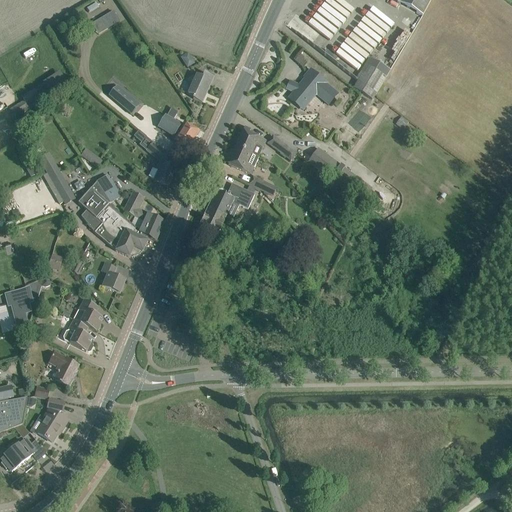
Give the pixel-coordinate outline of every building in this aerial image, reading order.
[(374,0),(336,57),(359,73),(397,16),(374,0)] [(392,0),(422,16),(431,0),(392,0)] [(113,12),(102,19),(108,29),(119,23),(113,12)] [(326,13),(322,17),(342,35),(345,30),(326,13)] [(316,23),(312,29),(333,44),(337,39),(316,23)] [(327,51),(324,54),(334,62),(337,59),(327,51)] [(191,54),(183,57),(188,67),(196,63),(191,54)] [(351,88),(372,101),(390,71),(370,58),(351,88)] [(338,94),(318,78),(311,71),(305,78),(306,79),(300,87),(290,82),(287,90),(294,93),(288,100),(301,111),(314,94),(329,106),(338,94)] [(214,78),(204,74),(202,78),(197,76),(188,95),(194,98),(193,100),(202,104),(214,78)] [(116,88),(109,96),(130,114),(137,106),(116,88)] [(43,103),(35,90),(22,98),(24,101),(9,110),(16,120),(43,103)] [(183,127),(167,117),(160,128),(164,131),(163,132),(168,135),(169,134),(176,139),(174,142),(189,150),(199,133),(185,124),(183,127)] [(236,148),(258,159),(266,142),(243,131),(236,148)] [(175,160),(154,142),(146,151),(159,162),(157,168),(159,169),(158,171),(152,169),(148,177),(151,180),(168,187),(176,169),(171,167),(175,160)] [(296,155),(282,144),(277,152),(291,162),(296,155)] [(251,176),(258,159),(236,148),(228,165),(251,176)] [(319,149),(308,164),(362,204),(372,189),(319,149)] [(98,169),(103,162),(86,150),(81,157),(98,169)] [(49,154),(38,160),(52,184),(63,177),(49,154)] [(147,179),(135,170),(131,176),(143,185),(147,179)] [(63,177),(52,184),(65,206),(76,200),(63,177)] [(268,185),(253,177),(249,186),(264,193),(268,185)] [(107,199),(97,183),(78,204),(86,211),(81,217),(95,234),(116,251),(115,252),(129,258),(133,259),(137,257),(140,256),(142,253),(148,242),(141,239),(143,236),(139,234),(140,233),(135,228),(109,206),(110,204),(107,199)] [(216,214),(226,219),(226,218),(232,221),(239,206),(248,210),(255,195),(232,185),(226,197),(216,192),(204,218),(212,222),(216,214)] [(106,198),(110,204),(121,197),(118,191),(106,198)] [(139,220),(145,223),(140,233),(139,234),(143,236),(156,242),(164,223),(139,210),(145,199),(133,193),(124,212),(139,220)] [(215,241),(226,219),(216,214),(212,222),(204,218),(197,232),(198,233),(195,238),(204,243),(207,237),(215,241)] [(48,268),(59,272),(63,258),(51,255),(48,268)] [(116,269),(107,265),(105,265),(102,272),(108,275),(102,287),(120,295),(125,282),(113,277),(116,269)] [(29,290),(6,296),(9,307),(12,306),(15,320),(24,317),(25,317),(24,314),(30,312),(28,304),(32,303),(29,290)] [(74,321),(96,333),(103,319),(95,315),(98,308),(84,301),(74,321)] [(66,333),(64,339),(64,342),(86,353),(86,352),(88,353),(90,352),(93,347),(92,346),(90,345),(93,339),(84,335),(88,329),(96,333),(74,321),(68,331),(70,332),(66,333)] [(78,367),(70,362),(54,354),(51,361),(59,366),(56,373),(58,374),(54,381),(60,384),(59,384),(61,385),(62,385),(67,388),(78,367)] [(0,400),(14,399),(12,388),(0,389),(0,400)] [(49,391),(38,389),(36,398),(47,400),(49,391)] [(0,434),(22,426),(27,399),(23,400),(0,403),(0,434)] [(28,399),(26,408),(31,409),(35,406),(36,401),(28,399)] [(34,432),(37,434),(52,443),(59,431),(61,432),(67,422),(58,416),(60,411),(63,412),(65,404),(48,400),(46,410),(48,410),(34,432)] [(8,468),(12,473),(33,456),(30,453),(35,449),(26,439),(1,459),(3,462),(1,464),(6,470),(8,468)]
